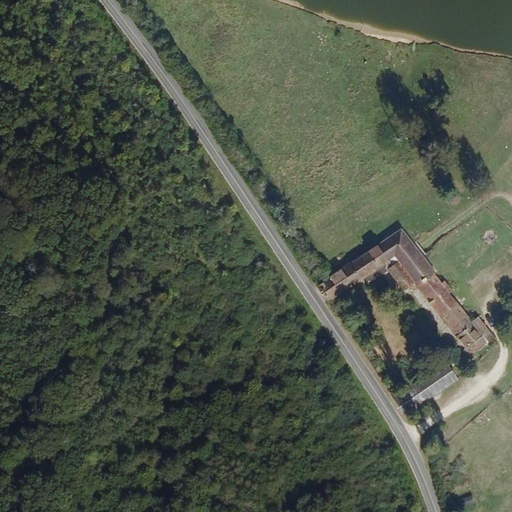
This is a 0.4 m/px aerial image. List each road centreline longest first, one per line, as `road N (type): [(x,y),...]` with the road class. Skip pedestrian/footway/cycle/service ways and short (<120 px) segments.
road 1 (secondary): [(98,0),(404,440),(436,511)]
road 2 (track): [(511,335),(485,383),(404,440)]
